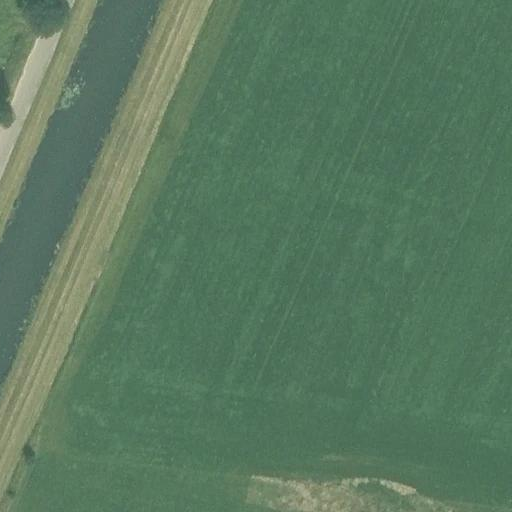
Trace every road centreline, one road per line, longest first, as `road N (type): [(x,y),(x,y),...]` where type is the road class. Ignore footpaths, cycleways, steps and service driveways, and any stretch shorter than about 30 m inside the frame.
road 1 (track): [(0,458),(195,0)]
road 2 (tertiary): [(0,146),(63,0)]
